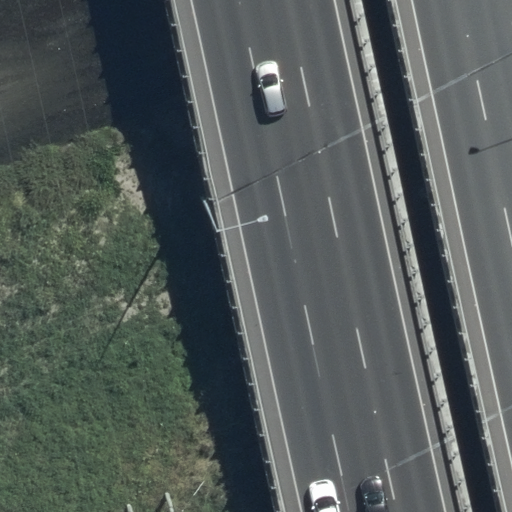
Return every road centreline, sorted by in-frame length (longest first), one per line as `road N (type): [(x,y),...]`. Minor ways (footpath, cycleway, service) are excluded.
road 1 (motorway): [(371,511),(259,0)]
road 2 (motorway): [(479,0),(511,148)]
